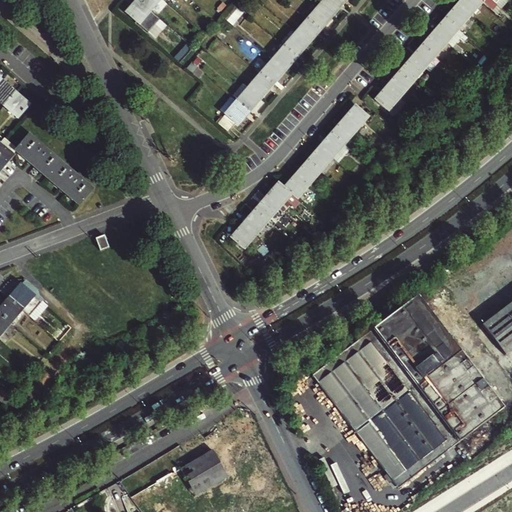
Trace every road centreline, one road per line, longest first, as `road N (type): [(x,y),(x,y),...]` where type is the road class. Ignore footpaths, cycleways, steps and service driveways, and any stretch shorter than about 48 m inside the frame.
road 1 (primary): [(511,148),(430,215),(234,339)]
road 2 (primary): [(244,359),(395,266),(511,181)]
road 3 (primary): [(0,494),(244,359)]
road 4 (primary): [(234,339),(0,468)]
road 5 (residential): [(260,395),(241,398),(39,511)]
road 6 (residential): [(67,0),(163,196)]
road 7 (residential): [(163,196),(0,259)]
road 8 (residential): [(163,196),(234,339)]
road 9 (tertiary): [(317,511),(260,395)]
